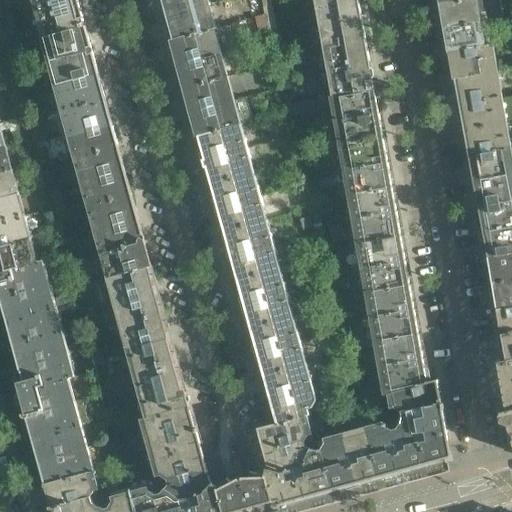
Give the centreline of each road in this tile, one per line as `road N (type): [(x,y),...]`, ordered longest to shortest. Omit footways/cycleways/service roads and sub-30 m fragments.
road 1 (residential): [(251,511),(113,0)]
road 2 (residential): [(491,483),(399,0)]
